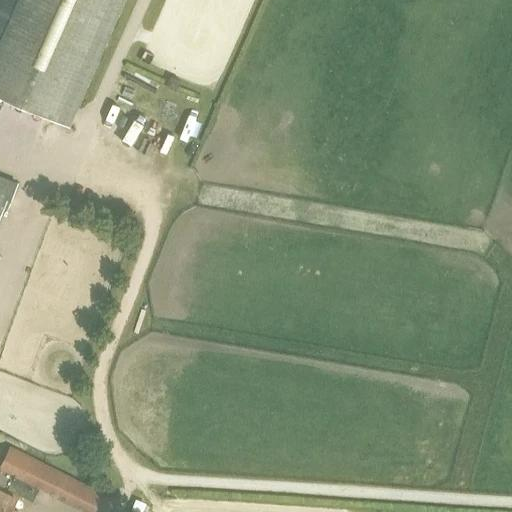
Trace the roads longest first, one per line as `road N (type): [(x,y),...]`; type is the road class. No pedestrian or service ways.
road 1 (unknown): [(47,167),(128,177),(151,196),(157,224),(115,329),(105,397),(136,442),(194,471),(511,489)]
road 2 (unknown): [(0,157),(47,167),(0,306)]
